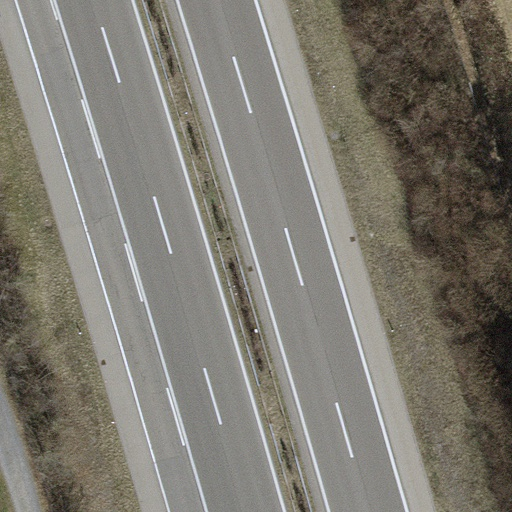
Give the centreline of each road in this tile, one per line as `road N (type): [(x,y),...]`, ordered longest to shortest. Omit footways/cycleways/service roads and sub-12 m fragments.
road 1 (motorway): [(367,511),(217,0)]
road 2 (motorway): [(116,73),(246,511)]
